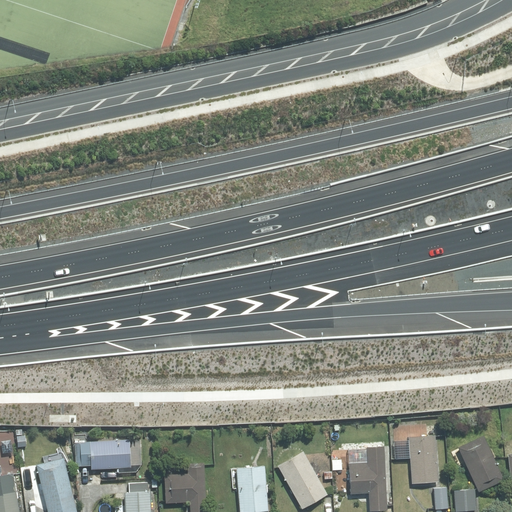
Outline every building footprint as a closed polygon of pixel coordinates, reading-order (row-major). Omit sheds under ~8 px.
[(437,434),(409,436),(413,483),(440,481),(437,434)] [(485,435),(460,446),(480,491),(506,479),(485,435)] [(142,438),(76,441),(77,466),(93,465),(93,468),(119,467),(119,472),(138,471),(143,463),(142,438)] [(388,509),(385,444),(368,445),(368,447),(350,448),(352,493),(370,492),(371,510),(388,509)] [(304,450),(279,464),(303,508),(329,493),(304,450)] [(78,511),(65,457),(37,463),(49,511),(78,511)] [(207,511),(205,462),(189,462),(189,472),(166,474),(167,502),(191,501),(191,511),(207,511)] [(269,511),(266,464),(238,466),(241,511),(244,511),(269,511)] [(21,511),(15,473),(0,475),(0,511),(21,511)] [(153,511),(152,490),(149,490),(149,481),(130,482),(130,491),(126,491),(127,511),(117,511),(153,511)] [(448,486),(435,487),(437,508),(449,507),(448,486)] [(477,509),(476,488),(455,489),(456,510),(477,509)]
